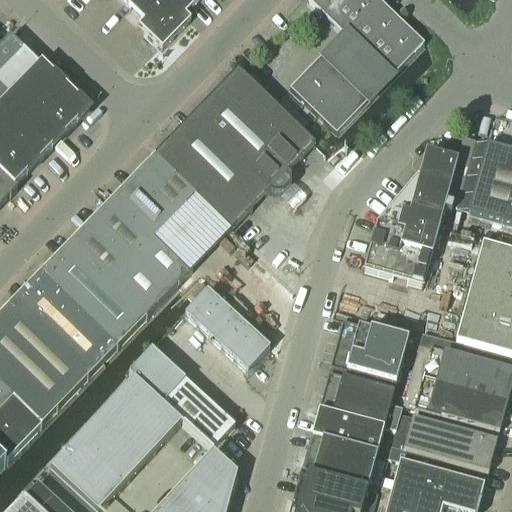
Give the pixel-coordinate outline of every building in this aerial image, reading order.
[(116,0),(126,10),(135,0),(116,0)] [(161,55),(190,25),(184,20),(203,0),(135,0),(126,10),(143,26),(143,37),(161,55)] [(423,49),(372,0),(316,0),(310,6),(310,5),(308,7),(347,44),(328,64),(323,59),(288,94),(335,140),(423,49)] [(0,108),(15,93),(38,70),(36,68),(34,65),(32,62),(28,59),(25,57),(9,42),(0,51),(0,108)] [(64,141),(89,115),(40,67),(38,70),(15,93),(64,141)] [(315,150),(242,79),(208,114),(191,122),(192,122),(196,126),(158,164),(158,165),(195,201),(195,202),(230,237),(270,196),(272,199),(283,199),(290,191),(290,181),(287,178),(315,150)] [(0,128),(39,166),(64,141),(15,93),(0,108),(0,128)] [(0,178),(14,192),(39,166),(0,128),(0,178)] [(511,230),(511,156),(486,149),(467,218),(511,230)] [(421,293),(455,170),(456,168),(433,162),(432,161),(374,229),(361,276),(421,293)] [(174,223),(195,202),(195,201),(158,165),(142,172),(142,173),(146,177),(137,186),(136,187),(174,223)] [(0,211),(16,195),(14,192),(0,178),(0,211)] [(153,244),(174,223),(136,187),(121,194),(121,195),(125,199),(115,208),(115,209),(152,244),(153,244)] [(307,201),(295,188),(282,202),(295,214),(307,201)] [(131,266),(152,244),(115,209),(99,216),(100,217),(104,221),(94,230),(93,231),(131,266)] [(109,288),(131,266),(93,231),(78,238),(78,239),(82,243),(73,252),(72,253),(109,288)] [(146,324),(167,302),(189,279),(153,244),(152,244),(131,266),(109,288),(146,324)] [(511,257),(483,250),(476,274),(511,284),(511,257)] [(146,324),(109,288),(72,253),(57,260),(57,261),(61,265),(43,283),(116,354),(146,324)] [(511,284),(476,274),(469,299),(511,310),(511,284)] [(95,376),(116,354),(43,283),(27,290),(27,291),(32,295),(22,305),(21,305),(95,376)] [(206,297),(183,321),(196,332),(218,308),(206,297)] [(511,310),(469,299),(462,323),(511,336),(511,310)] [(41,431),(95,376),(21,305),(6,312),(6,313),(10,317),(0,326),(0,389),(14,403),(13,403),(41,431)] [(218,308),(196,332),(208,344),(230,319),(218,308)] [(230,319),(208,344),(220,355),(243,331),(230,319)] [(511,362),(511,336),(462,323),(456,348),(462,349),(511,362)] [(341,328),(329,374),(394,392),(407,346),(341,328)] [(243,331),(220,355),(246,379),(269,354),(243,331)] [(401,413),(413,415),(498,439),(511,386),(511,376),(458,362),(462,349),(456,348),(421,339),(401,413)] [(139,391),(162,366),(150,356),(128,380),(139,391)] [(139,391),(150,401),(173,376),(162,366),(139,391)] [(150,401),(162,411),(184,387),(173,376),(150,401)] [(398,421),(400,415),(389,412),(393,398),(327,380),(317,416),(383,434),(395,437),(398,421)] [(132,386),(100,420),(149,464),(180,430),(132,386)] [(211,457),(234,432),(184,387),(162,411),(211,457)] [(0,463),(5,468),(41,431),(13,403),(14,403),(0,389),(0,463)] [(317,416),(310,443),(376,461),(383,434),(317,416)] [(123,492),(149,464),(100,420),(75,448),(123,492)] [(410,424),(398,421),(395,437),(394,437),(390,452),(402,455),(487,478),(496,446),(411,423),(410,424)] [(376,461),(310,443),(299,481),(374,502),(384,466),(375,463),(376,461)] [(87,511),(104,511),(123,492),(75,448),(48,476),(87,511)] [(180,493),(200,511),(227,511),(236,481),(212,458),(180,493)] [(477,511),(480,506),(479,505),(483,490),(398,467),(385,511),(477,511)] [(373,511),(376,502),(374,502),(299,481),(290,511),(373,511)] [(161,511),(200,511),(180,493),(161,511)] [(33,511),(23,502),(13,511),(33,511)]
